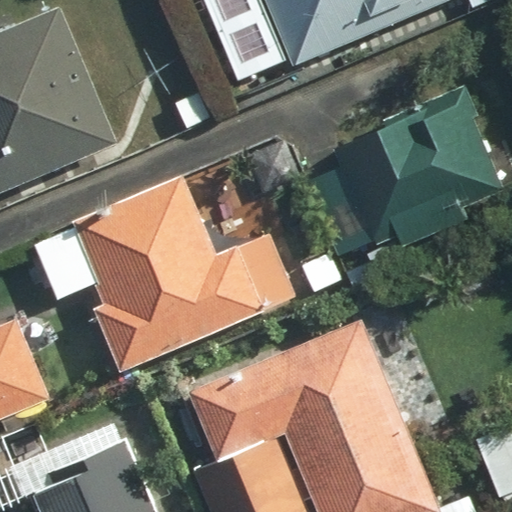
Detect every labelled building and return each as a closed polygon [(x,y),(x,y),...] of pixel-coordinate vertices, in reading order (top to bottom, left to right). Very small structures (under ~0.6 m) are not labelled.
[(261,0),(288,61),(435,0),(261,0)] [(0,185),(115,140),(59,2),(0,25),(0,185)] [(342,250),(397,228),(404,244),(466,219),(460,203),(504,186),(467,94),(334,148),(342,168),(313,180),(342,250)] [(292,130),(247,151),(267,195),(312,175),(292,130)] [(257,307),(231,248),(214,255),(182,181),(73,228),(107,305),(93,311),(117,367),(257,307)] [(19,319),(0,326),(0,426),(53,406),(19,319)] [(359,319),(187,390),(216,460),(282,432),(315,511),(421,511),(437,505),(359,319)] [(155,511),(126,443),(29,484),(41,511),(155,511)]
